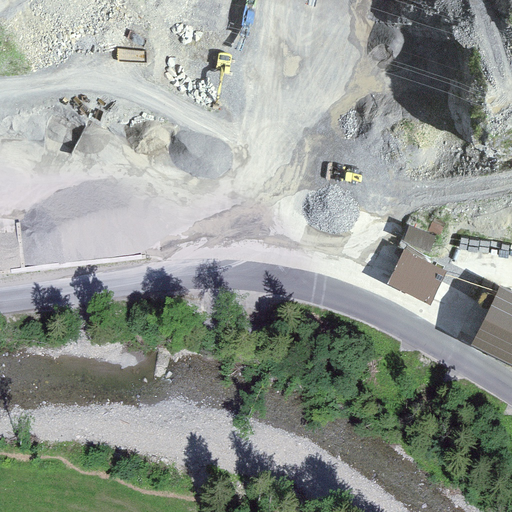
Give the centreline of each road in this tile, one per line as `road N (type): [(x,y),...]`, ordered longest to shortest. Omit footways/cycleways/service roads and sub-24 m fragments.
road 1 (tertiary): [(0,299),(195,274),(265,280),(345,296),(511,390)]
road 2 (track): [(265,280),(246,210),(217,189),(165,178),(32,194)]
road 3 (track): [(188,183),(167,133),(136,104),(0,98)]
